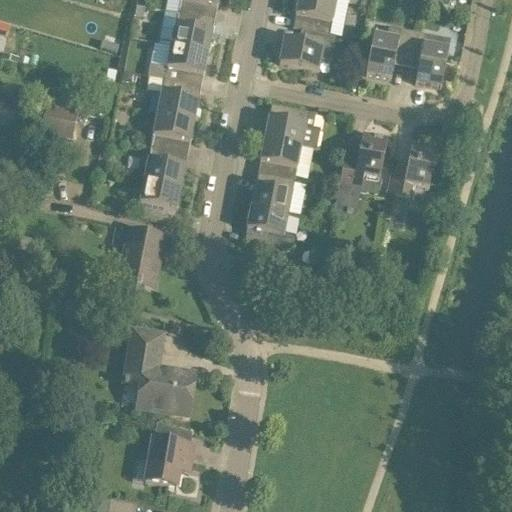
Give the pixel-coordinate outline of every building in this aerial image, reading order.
[(213,24),(218,0),(179,0),(177,16),(213,24)] [(298,0),(292,32),(306,35),(329,39),(336,5),(313,0),(298,0)] [(134,18),(143,19),(145,10),(136,8),(134,18)] [(213,24),(177,16),(170,50),(207,57),(213,24)] [(10,29),(0,26),(0,39),(6,41),(10,29)] [(412,35),(388,31),(386,41),(373,39),(365,78),(391,83),(393,68),(405,70),(412,35)] [(336,40),(329,39),(306,35),(304,47),(284,43),(279,68),(318,76),(320,63),(331,65),(336,40)] [(412,35),(405,70),(417,73),(415,87),(440,92),(448,54),(435,51),(437,40),(412,35)] [(116,56),(119,48),(102,43),(99,51),(116,56)] [(147,80),(163,84),(200,91),(207,57),(170,50),(166,71),(149,68),(147,80)] [(18,59),(1,55),(0,61),(17,65),(18,59)] [(103,87),(113,89),(116,73),(107,72),(103,87)] [(123,76),(120,85),(130,87),(132,78),(123,76)] [(193,125),(200,91),(163,84),(157,118),(193,125)] [(76,115),(44,109),(39,138),(71,144),(76,115)] [(318,134),(312,133),(304,131),(307,117),(271,109),(264,144),(300,151),(314,154),(318,134)] [(187,158),(193,125),(157,118),(150,151),(187,158)] [(351,218),(356,193),(360,194),(362,182),(365,180),(379,183),(386,145),(362,139),(356,165),(344,163),(333,214),(351,218)] [(21,162),(24,147),(8,144),(5,159),(21,162)] [(293,185),(300,151),(264,144),(257,178),(293,185)] [(391,172),(381,222),(389,224),(388,226),(401,229),(406,203),(409,204),(411,192),(414,190),(428,192),(433,167),(435,167),(437,166),(438,164),(438,161),(437,159),(434,158),(435,154),(411,149),(406,175),(391,172)] [(180,192),(187,158),(150,151),(143,185),(180,192)] [(287,218),(293,185),(257,178),(251,211),(287,218)] [(49,197),(53,181),(44,179),(41,195),(49,197)] [(173,227),(180,192),(143,185),(136,219),(173,227)] [(244,246),(280,253),(283,254),(288,252),(292,249),(294,245),(293,241),(291,238),(287,236),(283,235),(287,218),(251,211),(244,246)] [(112,248),(124,251),(118,282),(136,286),(135,292),(154,295),(159,270),(154,269),(156,257),(167,259),(170,241),(115,230),(112,248)] [(370,262),(362,260),(359,271),(367,273),(370,262)] [(267,277),(265,285),(264,290),(279,294),(282,281),(267,277)] [(305,286),(302,299),(302,301),(310,303),(311,298),(317,299),(319,290),(305,286)] [(132,336),(123,389),(137,392),(134,411),(186,420),(193,380),(156,374),(162,341),(132,336)] [(155,427),(152,443),(144,486),(176,492),(180,469),(190,471),(193,450),(179,448),(181,434),(155,427)] [(87,511),(89,500),(82,499),(79,511),(87,511)] [(94,511),(108,511),(110,504),(96,502),(94,511)] [(137,511),(138,507),(110,503),(110,504),(108,511),(137,511)]
